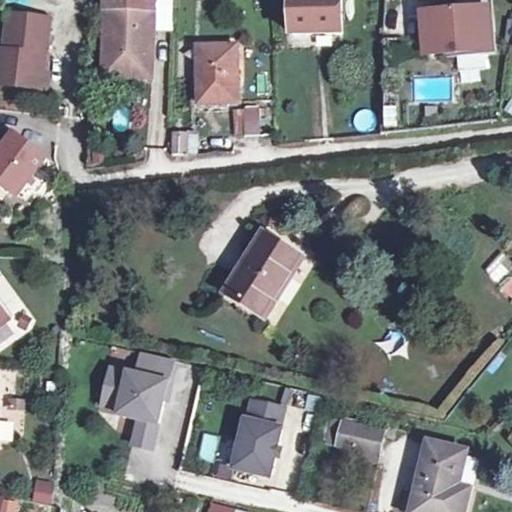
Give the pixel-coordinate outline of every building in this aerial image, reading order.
[(133,60),(132,80),(152,80),(152,0),(105,0),(104,59),(133,60)] [(336,33),(335,0),(292,0),(293,34),(336,33)] [(488,49),(483,0),(459,0),(461,13),(422,17),(425,57),(488,49)] [(51,14),(10,9),(5,45),(0,44),(0,79),(47,86),(49,70),(44,69),(51,14)] [(238,103),(240,49),(204,50),(201,101),(238,103)] [(133,60),(104,59),(103,80),(132,80),(133,60)] [(413,103),(455,103),(455,78),(412,79),(413,103)] [(257,126),(258,99),(244,99),(243,126),(257,126)] [(181,145),(182,122),(169,123),(169,145),(181,145)] [(14,130),(0,148),(0,178),(17,192),(46,155),(14,130)] [(265,315),(296,257),(254,234),(223,291),(265,315)] [(134,371),(109,364),(104,385),(121,389),(117,405),(116,411),(137,416),(133,431),(152,435),(171,357),(140,348),(134,371)] [(121,389),(104,385),(100,401),(117,405),(121,389)] [(0,444),(21,445),(22,400),(1,399),(0,444)] [(244,418),(234,467),(270,474),(279,426),(277,425),(281,406),(250,399),(247,418),(244,418)] [(338,441),(342,422),(330,419),(326,439),(338,441)] [(376,450),(381,431),(342,422),(338,441),(376,450)] [(203,434),(199,460),(216,462),(214,475),(230,477),(233,458),(224,457),(227,437),(203,434)] [(433,511),(464,511),(469,483),(456,481),(462,445),(429,438),(416,509),(433,511)] [(53,503),(53,480),(34,480),(34,503),(53,503)] [(249,511),(212,500),(207,511),(249,511)]
